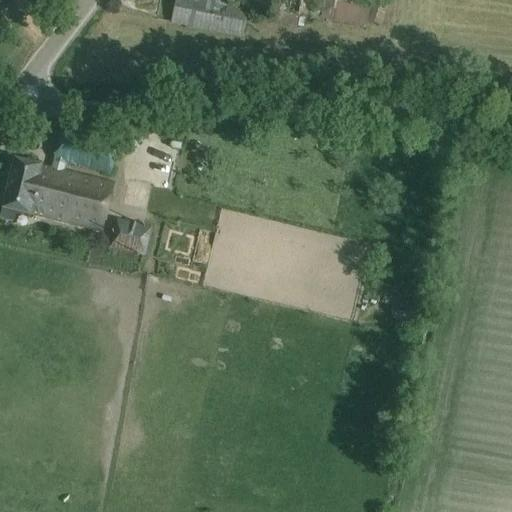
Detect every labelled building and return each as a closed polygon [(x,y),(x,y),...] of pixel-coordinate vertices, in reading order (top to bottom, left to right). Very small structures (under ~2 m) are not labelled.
[(220,0),(177,0),(171,25),(242,40),(249,6),(220,0)] [(367,22),(373,0),(264,0),(262,11),(277,14),(275,23),(297,29),(303,1),(314,3),(314,0),(323,0),(319,19),(365,30),(367,22)] [(379,0),(373,0),(367,22),(382,27),(388,2),(379,0)] [(119,144),(64,130),(60,145),(56,160),(67,163),(111,175),(119,144)] [(64,174),(67,163),(56,160),(53,171),(43,169),(43,167),(16,160),(4,209),(31,215),(31,214),(104,232),(113,186),(64,174)] [(146,184),(132,189),(137,202),(151,197),(146,184)] [(111,249),(145,258),(152,229),(118,220),(111,249)] [(168,221),(166,259),(188,260),(189,222),(168,221)]
